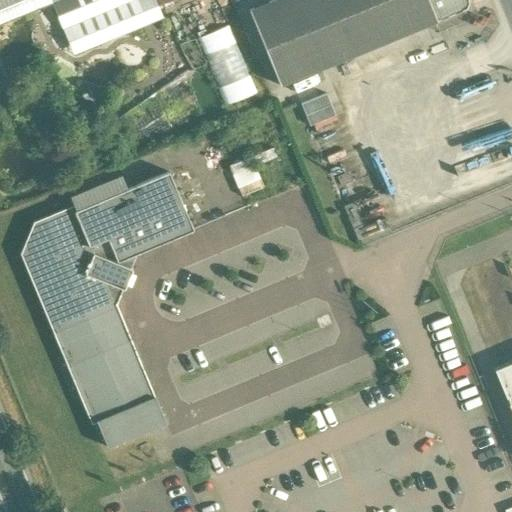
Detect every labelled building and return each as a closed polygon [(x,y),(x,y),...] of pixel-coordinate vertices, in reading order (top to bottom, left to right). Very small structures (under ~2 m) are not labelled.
[(0,0),(0,24),(52,3),(73,55),(162,18),(157,4),(161,2),(160,0),(0,0)] [(272,0),(249,10),(280,85),(437,21),(428,0),(272,0)] [(428,0),(437,21),(440,19),(441,19),(447,17),(447,16),(455,13),(462,11),(462,10),(466,9),(469,2),(467,0),(428,0)] [(229,25),(197,38),(225,106),(257,92),(229,25)] [(325,92),(298,100),(305,124),(332,116),(325,92)] [(251,157),(228,166),(236,185),(258,176),(251,157)] [(27,256),(96,421),(154,397),(116,304),(137,253),(192,229),(168,172),(125,190),(120,177),(71,198),(77,211),(37,227),(27,256)] [(511,363),(498,369),(511,404),(511,363)] [(154,397),(96,421),(107,447),(165,423),(154,397)] [(511,511),(511,503),(503,507),(505,511),(511,511)]
